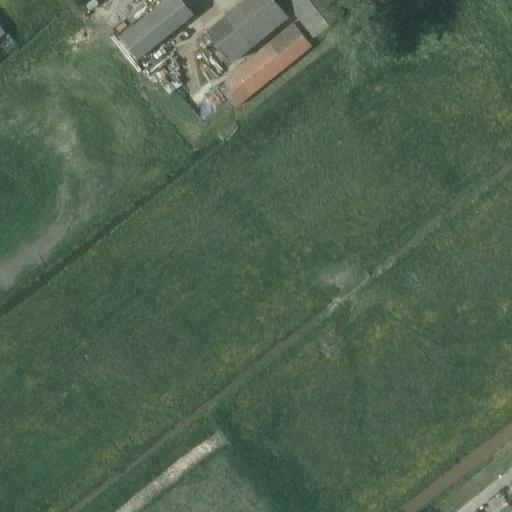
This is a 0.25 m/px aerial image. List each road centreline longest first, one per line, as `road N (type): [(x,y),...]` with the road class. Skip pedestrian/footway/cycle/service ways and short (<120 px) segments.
road 1 (residential): [(302,400),(61,89),(0,137)]
road 2 (residential): [(302,400),(511,233)]
road 3 (residential): [(160,511),(302,400)]
